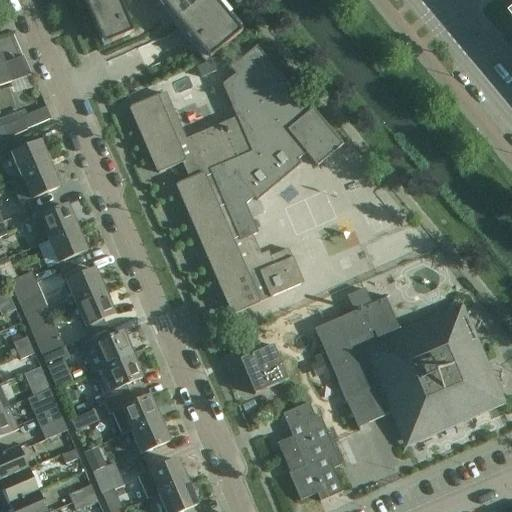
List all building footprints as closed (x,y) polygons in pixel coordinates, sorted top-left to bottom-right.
[(122,0),(149,0),(189,47),(203,64),(206,61),(207,61),(239,34),(237,31),(240,29),(215,0),(80,0),(101,47),(131,34),(118,4),(122,0)] [(130,108),(128,109),(156,175),(169,169),(181,164),(188,180),(176,185),(174,186),(231,316),(257,305),(257,303),(268,299),(268,300),(302,285),(288,252),(287,250),(270,257),(268,252),(260,256),(252,237),(257,235),(244,206),(253,199),(256,202),(300,165),(296,161),(304,154),(315,168),(341,146),(311,110),(308,112),(255,47),(228,69),(233,75),(220,86),(235,120),(183,142),(175,123),(163,95),(155,98),(154,97),(130,108)] [(0,54),(0,86),(29,77),(24,61),(5,68),(0,54)] [(216,73),(211,62),(196,68),(200,80),(216,73)] [(51,120),(45,108),(26,116),(23,110),(0,120),(0,131),(4,140),(51,120)] [(0,160),(11,156),(21,179),(49,166),(39,143),(25,149),(21,140),(0,148),(0,160)] [(49,166),(21,179),(30,201),(59,189),(49,166)] [(0,225),(2,224),(25,214),(20,203),(0,211),(0,225)] [(48,242),(77,230),(67,207),(54,212),(52,207),(30,217),(42,245),(48,242)] [(77,230),(48,242),(58,265),(86,253),(77,230)] [(321,237),(288,252),(302,285),(335,270),(321,237)] [(94,271),(66,283),(76,306),(104,294),(94,271)] [(8,283),(12,293),(13,295),(36,285),(31,273),(8,283)] [(23,317),(46,308),(36,285),(13,295),(23,317)] [(364,290),(346,298),(353,313),(371,305),(364,290)] [(0,306),(10,302),(7,294),(0,297),(0,306)] [(85,329),(114,316),(104,294),(76,306),(85,329)] [(389,415),(391,419),(404,450),(506,406),(462,304),(399,331),(385,299),(371,305),(353,313),(314,330),(357,429),(389,415)] [(0,316),(1,317),(14,311),(10,302),(0,306),(0,316)] [(89,338),(77,343),(91,375),(94,374),(103,369),(132,357),(128,349),(130,347),(124,333),(122,334),(111,339),(107,330),(106,330),(89,338)] [(59,337),(36,346),(41,359),(64,349),(59,337)] [(26,339),(12,345),(16,353),(30,347),(26,339)] [(287,382),(272,346),(239,361),(254,396),(287,382)] [(30,347),(16,353),(19,362),(34,355),(30,347)] [(64,349),(41,359),(46,369),(68,360),(64,349)] [(141,380),(132,357),(103,369),(94,374),(104,396),(98,398),(102,408),(130,396),(126,387),(141,380)] [(45,382),(31,388),(35,397),(35,398),(49,391),(45,382)] [(0,411),(2,411),(8,408),(0,388),(0,411)] [(35,398),(27,401),(30,409),(40,430),(62,421),(53,399),(49,391),(35,398)] [(111,414),(122,437),(131,433),(159,421),(149,397),(133,404),(130,396),(102,408),(106,416),(111,414)] [(308,404),(282,415),(291,438),(277,445),(289,474),(287,474),(299,502),(316,495),(319,503),(342,493),(333,470),(341,467),(319,416),(314,418),(308,404)] [(2,411),(0,411),(0,438),(12,434),(18,431),(8,408),(2,411)] [(78,418),(70,422),(75,433),(83,430),(78,418)] [(45,442),(67,432),(62,421),(40,430),(45,442)] [(159,421),(131,433),(140,455),(169,443),(159,421)] [(0,456),(0,483),(28,471),(18,449),(0,456)] [(76,450),(61,457),(65,466),(80,459),(76,450)] [(158,497),(187,485),(177,461),(137,478),(147,501),(158,496),(158,497)] [(97,486),(119,476),(114,464),(92,474),(97,486)] [(28,471),(0,483),(0,486),(8,506),(37,493),(28,471)] [(119,476),(97,486),(101,497),(123,487),(119,476)] [(187,485),(158,497),(164,511),(184,511),(197,507),(187,485)] [(72,505),(94,495),(90,486),(68,495),(72,505)] [(45,511),(37,493),(8,506),(10,511),(45,511)] [(74,511),(76,511),(97,504),(94,495),(72,505),(74,511)]
